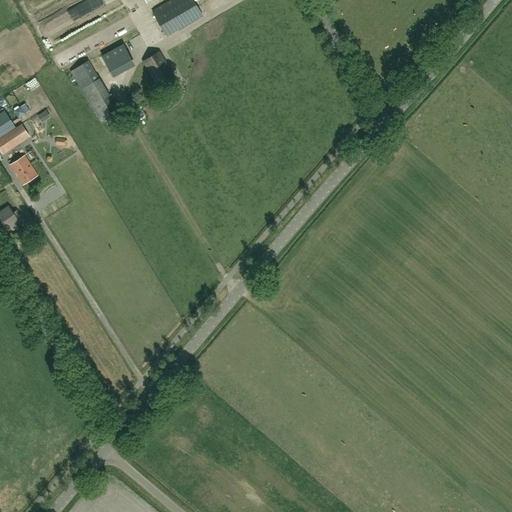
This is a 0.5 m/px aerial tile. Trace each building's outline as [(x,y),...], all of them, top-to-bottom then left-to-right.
[(166,36),(202,16),(193,0),(172,0),(153,12),(166,36)] [(137,27),(131,15),(128,16),(134,29),(137,27)] [(126,52),(122,43),(104,52),(108,61),(126,52)] [(158,85),(174,75),(159,51),(143,61),(158,85)] [(5,110),(0,113),(0,117),(5,126),(12,122),(5,110)] [(22,125),(0,139),(0,149),(3,154),(29,136),(22,125)] [(23,185),(38,175),(25,155),(10,165),(23,185)] [(17,226),(24,221),(17,211),(13,213),(9,206),(0,211),(0,231),(7,227),(8,229),(15,224),(17,226)]
